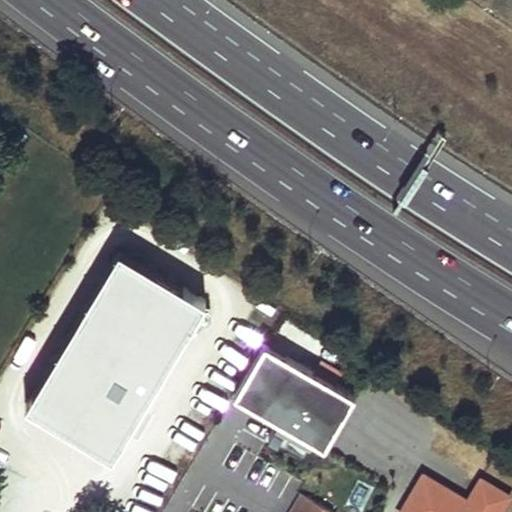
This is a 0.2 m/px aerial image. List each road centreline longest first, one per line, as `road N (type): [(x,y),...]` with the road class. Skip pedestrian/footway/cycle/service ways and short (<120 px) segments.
road 1 (motorway): [(511,238),(160,0)]
road 2 (motorway): [(57,0),(376,234)]
road 3 (motorway): [(376,234),(511,335)]
road 4 (motorway): [(376,234),(511,311)]
